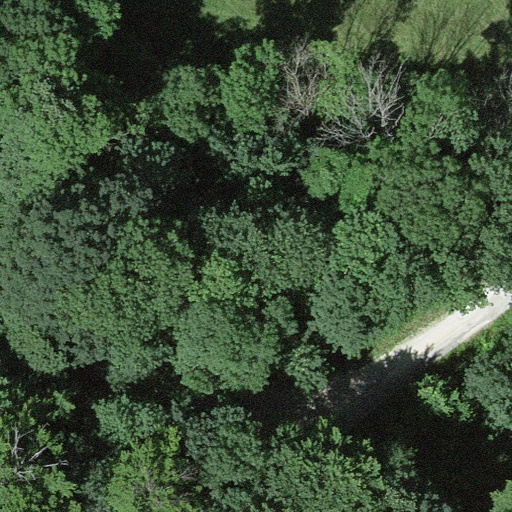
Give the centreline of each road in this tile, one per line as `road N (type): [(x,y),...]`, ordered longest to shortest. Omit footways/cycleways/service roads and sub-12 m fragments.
road 1 (track): [(0,366),(91,403),(143,414),(271,406),(377,376)]
road 2 (track): [(377,376),(216,511)]
road 3 (track): [(511,292),(377,376)]
